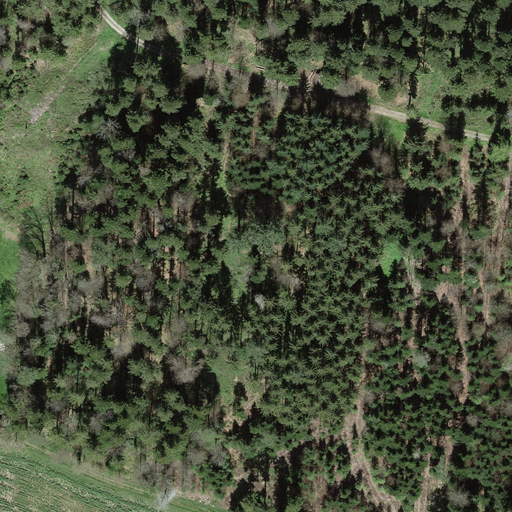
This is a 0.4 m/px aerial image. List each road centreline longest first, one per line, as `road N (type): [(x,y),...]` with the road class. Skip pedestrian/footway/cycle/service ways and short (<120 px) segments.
road 1 (track): [(94,0),(122,31),(174,55),(511,151)]
road 2 (track): [(40,449),(204,511)]
